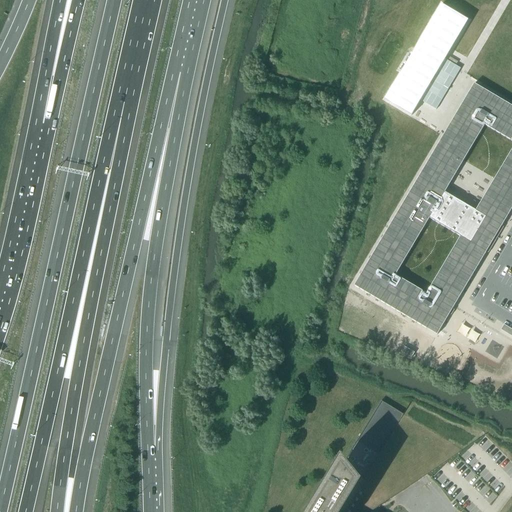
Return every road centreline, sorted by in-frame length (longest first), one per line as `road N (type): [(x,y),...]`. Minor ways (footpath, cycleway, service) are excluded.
road 1 (motorway): [(114,0),(0,505)]
road 2 (motorway): [(147,451),(196,122),(224,0)]
road 3 (motorway): [(78,511),(119,305),(179,73)]
road 4 (motorway): [(25,511),(123,103)]
road 5 (motorway): [(56,511),(123,103)]
road 6 (motorway): [(147,451),(148,298),(179,73)]
road 7 (motorway): [(42,124),(0,307)]
road 8 (motorway): [(78,0),(42,124)]
road 9 (motorway): [(59,0),(42,124)]
